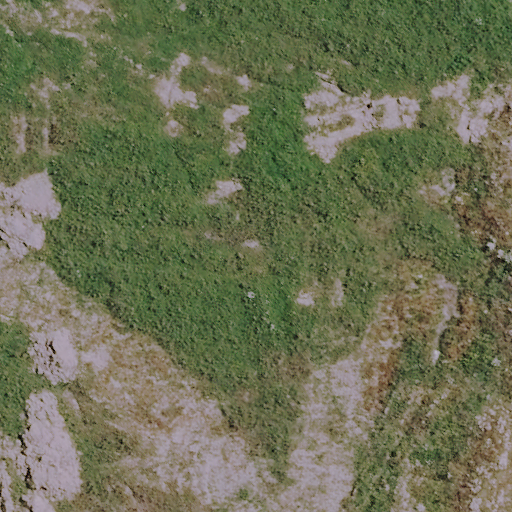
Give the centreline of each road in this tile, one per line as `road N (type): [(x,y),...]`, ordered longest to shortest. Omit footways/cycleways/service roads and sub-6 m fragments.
road 1 (unknown): [(239,511),(232,383),(0,292)]
road 2 (unknown): [(232,383),(511,414)]
